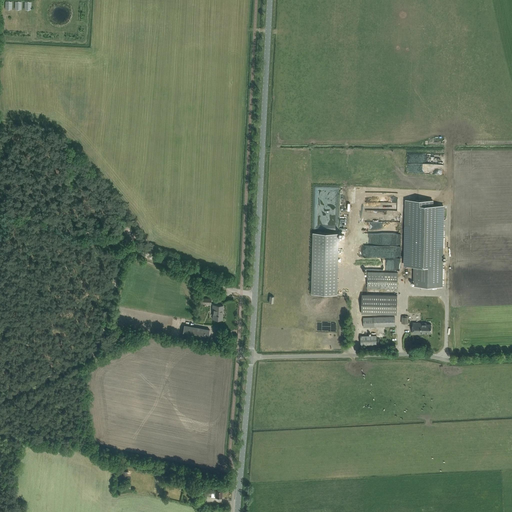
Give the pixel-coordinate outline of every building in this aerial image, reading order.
[(414,286),(442,286),(443,205),(433,205),(433,200),(406,200),(405,265),(415,266),(414,286)] [(374,222),(371,237),(376,238),(377,232),(379,233),(379,237),(382,237),(382,236),(382,232),(378,231),(378,229),(383,229),(384,224),(374,222)] [(400,238),(400,224),(389,224),(388,242),(391,243),(391,239),(395,239),(395,238),(400,238)] [(312,293),(337,294),(338,233),(313,233),(312,293)] [(397,289),(398,273),(367,272),(367,288),(397,289)] [(362,294),(362,314),(397,315),(397,295),(362,294)] [(212,305),(212,319),(221,319),(222,311),(223,311),(223,305),(212,305)] [(395,326),(395,321),(395,317),(363,318),(363,322),(364,327),(395,326)] [(418,323),(413,323),(412,333),(421,334),(421,333),(431,333),(431,324),(427,324),(427,323),(421,323),(421,324),(418,324),(418,323)] [(210,329),(184,325),(182,337),(207,342),(210,329)] [(360,336),(361,345),(377,345),(377,335),(360,336)] [(128,471),(118,470),(117,480),(120,480),(119,486),(123,486),(124,481),(127,482),(128,471)]
